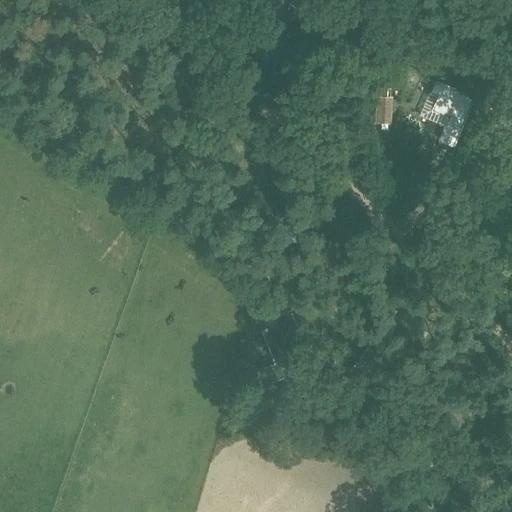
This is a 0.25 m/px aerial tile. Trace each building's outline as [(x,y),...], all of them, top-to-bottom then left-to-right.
[(308,0),(290,0),(289,3),(303,11),(308,0)] [(441,139),(453,144),(472,97),(463,93),(463,92),(459,90),(458,91),(436,83),(432,92),(439,94),(433,110),(450,116),(441,139)] [(390,108),(391,97),(377,97),(377,107),(390,108)] [(488,202),(468,191),(462,202),(481,213),(488,202)] [(265,330),(263,331),(276,364),(283,361),(281,355),(305,346),(290,309),(280,313),(278,308),(268,312),(267,312),(272,327),(267,328),(267,327),(265,328),(265,330)] [(394,364),(370,347),(362,358),(386,375),(394,364)] [(375,376),(357,362),(346,377),(364,391),(375,376)] [(304,370),(287,377),(293,392),(310,385),(304,370)] [(354,430),(397,424),(393,394),(368,398),(369,410),(352,412),(354,430)] [(316,395),(302,398),(303,407),(301,422),(313,423),(315,409),(317,403),(316,395)]
